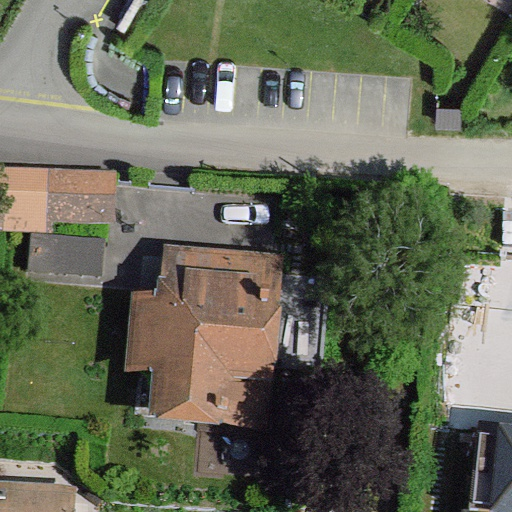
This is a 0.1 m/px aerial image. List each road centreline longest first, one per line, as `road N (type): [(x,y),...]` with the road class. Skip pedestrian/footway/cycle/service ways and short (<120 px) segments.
road 1 (residential): [(511,158),(378,158),(0,126)]
road 2 (residential): [(0,109),(60,0)]
